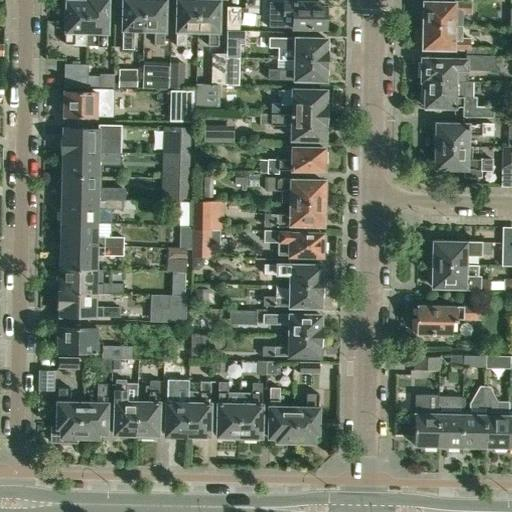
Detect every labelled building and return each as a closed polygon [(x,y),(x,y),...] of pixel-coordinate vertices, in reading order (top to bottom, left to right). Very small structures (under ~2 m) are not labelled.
[(86,44),(87,0),(71,0),(72,0),(66,0),(65,43),(86,44)] [(86,46),(97,46),(107,46),(107,0),(87,0),(86,44),(86,46)] [(144,30),(144,0),(123,0),(122,49),(133,49),(134,30),(144,30)] [(144,0),(144,30),(155,30),(155,44),(164,44),(165,0),(144,0)] [(197,31),(198,0),(177,0),(176,45),(186,45),(186,31),(197,31)] [(198,0),(197,31),(209,31),(208,45),(218,46),(219,0),(212,0),(211,0),(198,0)] [(421,25),(454,25),(455,12),(471,13),(471,2),(423,1),(423,11),(421,10),(421,25)] [(269,2),(268,27),(326,28),(327,7),(319,7),(319,2),(269,2)] [(227,6),(227,30),(239,30),(239,6),(227,6)] [(454,38),(454,25),(421,25),(421,39),(422,39),(422,49),(466,50),(466,55),(493,55),(494,48),(470,48),(470,39),(454,38)] [(227,39),(239,39),(239,30),(227,30),(227,39)] [(295,59),(328,59),(329,42),(326,42),(326,38),(269,37),(268,47),(295,48),(295,59)] [(226,84),(226,57),(226,52),(210,52),(210,84),(226,84)] [(493,70),(493,55),(466,55),(466,59),(453,58),(453,59),(422,58),(421,80),(455,81),(455,80),(454,80),(454,69),(493,70)] [(226,57),(226,84),(238,85),(238,57),(226,57)] [(328,59),(295,59),(278,58),(278,69),(268,69),(268,79),(325,80),(325,76),(328,76),(328,59)] [(169,62),(155,62),(154,88),(158,88),(168,88),(169,62)] [(184,79),(185,63),(178,63),(170,62),(170,63),(169,87),(169,88),(169,89),(183,90),(184,79)] [(88,76),(88,75),(88,64),(64,64),(64,75),(88,76)] [(99,76),(88,75),(88,76),(64,75),(64,87),(99,88),(99,76)] [(138,75),(119,75),(119,88),(138,89),(138,75)] [(455,81),(421,80),(421,98),(425,98),(425,106),(458,107),(458,106),(463,106),(462,117),(493,117),(493,106),(476,106),(476,97),(472,96),(472,81),(455,81)] [(271,114),(325,115),(325,104),(327,104),(328,93),(325,93),(325,90),(293,89),(292,101),(286,101),(286,103),(271,103),(271,114)] [(193,91),(169,90),(169,120),(192,121),(193,91)] [(62,102),(62,113),(64,113),(64,116),(96,116),(96,104),(103,104),(103,92),(64,91),(64,102),(62,102)] [(325,115),(271,114),(260,113),(260,124),(286,125),(286,127),(292,127),(292,139),(324,140),(324,137),(327,137),(327,125),(324,125),(325,115)] [(492,134),(493,123),(475,123),(475,124),(436,123),(436,132),(433,131),(433,145),(467,146),(467,134),(492,134)] [(99,152),(118,152),(118,139),(119,126),(121,126),(121,125),(98,124),(98,128),(63,128),(63,136),(61,136),(61,151),(99,151),(99,152)] [(194,127),(165,126),(164,152),(194,153),(194,127)] [(233,134),(205,133),(205,142),(233,143),(233,134)] [(470,146),(467,146),(433,145),(432,159),(436,159),(435,171),(446,171),(446,168),(464,168),(464,176),(480,176),(481,170),(492,170),(492,159),(470,158),(470,146)] [(267,159),(267,173),(279,173),(279,169),(324,170),(324,148),(292,147),(292,159),(267,159)] [(511,167),(511,147),(501,147),(501,167),(511,167)] [(99,152),(99,151),(61,151),(61,152),(63,152),(63,163),(61,165),(60,174),(98,175),(99,162),(118,162),(118,152),(99,152)] [(194,153),(164,152),(164,176),(193,177),(194,153)] [(247,173),(234,173),(234,183),(246,183),(247,173)] [(98,190),(98,175),(60,174),(60,185),(62,187),(62,199),(122,200),(122,190),(98,190)] [(249,174),(248,186),(258,187),(259,174),(249,174)] [(193,177),(164,176),(163,198),(193,199),(193,177)] [(208,176),(203,176),(203,197),(212,197),(213,186),(213,176),(208,176)] [(288,179),(288,177),(265,176),(265,189),(282,189),(281,202),(291,202),(291,201),(323,202),(323,196),(326,196),(327,183),(323,183),(323,180),(288,179)] [(122,209),(122,200),(62,199),(62,209),(60,211),(59,221),(97,222),(98,208),(122,209)] [(192,224),(193,199),(179,199),(179,205),(175,205),(174,217),(178,217),(178,224),(192,224)] [(192,228),(208,228),(212,228),(212,200),(193,199),(192,224),(192,228)] [(323,209),(323,202),(291,201),(291,202),(291,213),(264,213),(264,225),(287,226),(287,223),(322,224),(322,221),(326,221),(326,209),(323,209)] [(97,236),(97,222),(59,221),(59,232),(61,234),(61,245),(123,246),(123,237),(97,236)] [(207,257),(208,228),(192,228),(191,257),(207,257)] [(290,232),(290,230),(264,229),(264,241),(278,241),(278,254),(322,255),(322,253),(325,253),(325,241),(322,241),(322,233),(290,232)] [(490,253),(490,242),(473,241),(473,242),(445,242),(445,239),(434,238),(434,250),(431,250),(430,264),(465,264),(465,252),(490,253)] [(511,242),(502,242),(501,265),(511,265),(511,242)] [(123,255),(123,246),(61,245),(61,256),(59,258),(58,268),(96,269),(97,255),(123,255)] [(187,247),(167,247),(167,259),(175,259),(175,267),(187,267),(187,247)] [(204,265),(204,258),(192,258),(192,270),(199,270),(204,265)] [(290,285),(323,285),(324,268),(321,268),(321,265),(264,263),(264,273),(290,274),(290,285)] [(477,292),(489,292),(489,279),(478,279),(478,277),(478,265),(465,264),(430,264),(430,277),(433,277),(433,286),(477,287),(477,292)] [(103,269),(96,269),(58,268),(58,278),(60,280),(60,291),(96,292),(96,293),(123,293),(124,283),(103,282),(103,269)] [(511,278),(504,279),(504,282),(503,292),(511,292),(511,278)] [(323,303),(323,285),(290,285),(290,296),(263,295),(263,305),(321,306),(321,302),(323,303)] [(170,286),(170,294),(172,294),(185,294),(185,286),(172,286),(170,286)] [(206,288),(196,288),(196,303),(206,303),(206,288)] [(60,291),(58,291),(58,307),(60,307),(59,315),(119,316),(120,307),(96,306),(96,293),(96,292),(60,291)] [(185,294),(172,294),(170,294),(170,308),(162,308),(161,322),(186,322),(186,294),(185,294)] [(416,304),(416,333),(452,334),(452,318),(480,318),(480,306),(416,304)] [(243,324),(255,325),(255,311),(243,311),(243,324)] [(289,335),(322,335),(323,318),(320,318),(320,314),(263,313),(263,323),(289,324),(289,335)] [(102,353),(102,345),(102,341),(95,341),(95,326),(59,325),(59,327),(56,327),(55,342),(59,342),(59,352),(102,353)] [(322,352),(322,335),(289,335),(289,346),(262,345),(262,355),(319,356),(320,352),(322,352)] [(108,345),(108,358),(133,358),(133,346),(108,345)] [(461,355),(448,355),(448,363),(461,363),(461,355)] [(461,363),(461,368),(484,368),(484,356),(461,355),(461,363)] [(59,356),(58,368),(78,368),(78,357),(59,356)] [(508,356),(484,356),(484,368),(508,368),(508,356)] [(415,357),(415,370),(438,370),(438,357),(415,357)] [(113,358),(102,358),(101,372),(112,372),(113,358)] [(121,359),(113,358),(112,370),(120,371),(121,359)] [(216,372),(224,372),(225,361),(216,361),(216,372)] [(266,375),(267,361),(257,361),(257,375),(266,375)] [(267,361),(266,375),(276,375),(277,361),(267,361)] [(299,361),(299,372),(319,373),(319,361),(299,361)] [(137,390),(125,389),(126,379),(116,379),(114,433),(118,433),(118,437),(136,437),(136,401),(137,401),(137,390)] [(153,434),(157,434),(159,380),(150,380),(149,402),(137,401),(136,401),(136,437),(153,437),(153,434)] [(187,438),(188,403),(176,402),(177,380),(167,380),(165,434),(170,434),(170,438),(187,438)] [(205,435),(209,435),(210,381),(200,381),(200,393),(188,393),(188,403),(187,438),(205,438),(205,435)] [(239,439),(240,404),(227,403),(228,381),(218,381),(217,435),(221,435),(221,439),(239,439)] [(240,390),(240,404),(239,439),(256,439),(257,436),(261,436),(262,382),(252,382),(252,390),(240,390)] [(98,433),(106,433),(107,383),(97,383),(97,403),(82,402),(82,436),(98,437),(98,433)] [(82,402),(70,402),(70,387),(58,387),(57,426),(51,426),(51,442),(77,442),(77,436),(82,436),(82,402)] [(293,441),(293,407),(279,407),(280,387),(270,387),(269,436),(277,436),(277,440),(293,441)] [(485,446),(487,388),(486,388),(486,387),(485,387),(485,388),(480,388),(471,405),(471,412),(463,412),(462,449),(474,449),(474,446),(485,446)] [(507,403),(497,403),(490,389),(487,388),(485,446),(494,447),(494,450),(508,450),(508,413),(507,413),(507,403)] [(293,407),(293,441),(313,441),(314,433),(318,433),(318,393),(306,393),(306,407),(293,407)] [(438,397),(438,395),(414,395),(414,411),(413,445),(424,445),(424,448),(436,448),(436,445),(437,445),(438,411),(438,397)] [(463,412),(462,412),(462,398),(439,398),(439,397),(438,397),(438,411),(437,445),(447,446),(447,449),(462,449),(463,412)]
